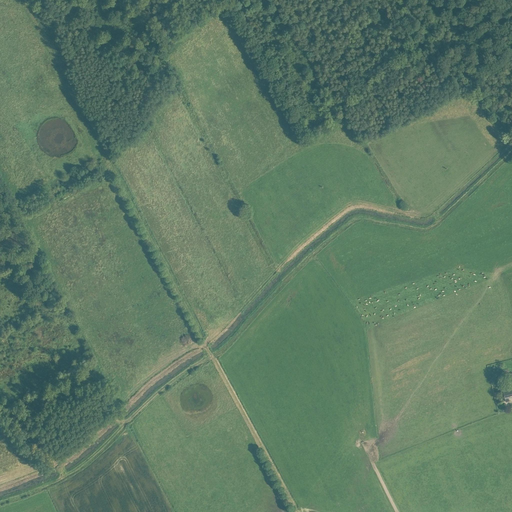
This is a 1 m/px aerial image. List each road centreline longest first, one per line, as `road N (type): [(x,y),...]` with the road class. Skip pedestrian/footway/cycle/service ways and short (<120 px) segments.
road 1 (track): [(511,151),(428,228),(350,221),(218,352),(156,394),(83,466),(0,502)]
road 2 (track): [(295,511),(212,355)]
